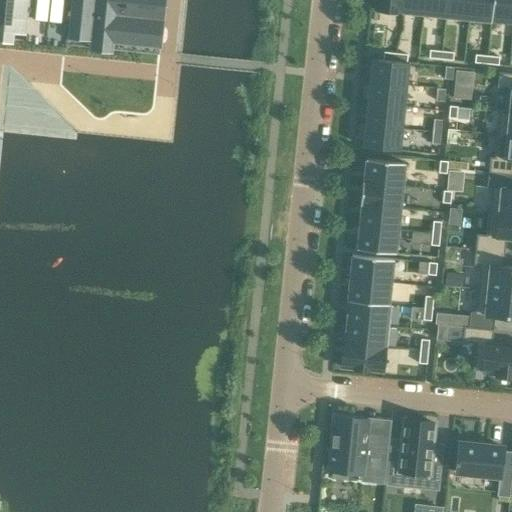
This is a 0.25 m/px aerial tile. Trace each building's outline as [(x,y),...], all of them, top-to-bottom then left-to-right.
[(0,0),(0,38),(33,42),(34,32),(36,0),(0,0)] [(36,0),(34,32),(33,42),(159,55),(163,19),(165,0),(36,0)] [(400,11),(400,0),(375,0),(375,9),(400,11)] [(423,0),(400,0),(400,11),(422,14),(423,0)] [(446,0),(423,0),(422,14),(445,16),(446,0)] [(446,0),(445,16),(468,18),(469,0),(446,0)] [(469,0),(468,18),(491,21),(492,0),(469,0)] [(511,0),(492,0),(491,21),(511,23),(511,0)] [(441,59),(441,51),(429,50),(429,58),(441,59)] [(453,60),(453,53),(441,51),(441,59),(453,60)] [(383,52),(383,60),(394,61),(395,53),(383,52)] [(395,53),(394,61),(406,63),(407,55),(395,53)] [(486,64),(487,56),(475,55),(474,63),(486,64)] [(498,65),(499,57),(487,56),(486,64),(498,65)] [(383,60),(372,59),(370,81),(406,85),(408,63),(406,63),(394,61),(383,60)] [(444,77),(452,78),(453,68),(445,67),(444,77)] [(473,72),(455,70),(454,82),(471,84),(473,72)] [(497,87),(509,88),(506,111),(511,111),(511,73),(498,72),(497,87)] [(370,81),(367,103),(404,107),(406,85),(370,81)] [(436,101),(444,101),(445,89),(437,89),(436,101)] [(402,129),(404,107),(367,103),(365,125),(402,129)] [(456,119),(457,107),(449,106),(448,118),(456,119)] [(511,111),(506,111),(501,111),(499,135),(511,136),(511,111)] [(434,119),(432,132),(440,133),(442,120),(434,119)] [(363,147),(399,151),(402,129),(365,125),(363,147)] [(439,144),(440,133),(432,132),(431,143),(439,144)] [(511,136),(499,135),(496,159),(489,159),(488,173),(511,174),(511,136)] [(362,181),(362,182),(402,187),(405,163),(366,159),(363,182),(362,181)] [(447,168),(448,161),(440,161),(438,173),(446,174),(447,168)] [(448,161),(447,168),(466,170),(467,163),(448,161)] [(490,211),(511,213),(511,189),(511,184),(511,174),(488,173),(486,188),(492,189),(490,211)] [(360,204),(400,208),(402,187),(362,182),(360,204)] [(450,203),(451,191),(443,191),(442,203),(450,203)] [(359,226),(398,230),(400,208),(360,204),(360,205),(361,205),(359,226)] [(477,237),(476,250),(504,253),(506,239),(511,239),(511,213),(490,211),(487,238),(477,237)] [(441,222),(433,221),(432,233),(440,234),(441,222)] [(398,230),(359,226),(356,249),(395,253),(398,230)] [(430,245),(438,246),(440,234),(432,233),(430,245)] [(511,267),(503,267),(504,253),(476,250),(474,265),(482,265),(479,289),(511,292),(511,267)] [(349,278),(391,283),(393,259),(352,255),(349,278)] [(427,275),(435,275),(436,263),(428,263),(427,275)] [(462,274),(446,273),(445,285),(461,287),(462,274)] [(349,300),(389,304),(391,283),(349,278),(347,301),(349,301),(349,300)] [(477,313),(469,312),(468,316),(467,327),(493,330),(495,316),(511,317),(511,292),(479,289),(477,313)] [(424,308),(432,309),(433,297),(425,296),(424,308)] [(389,304),(349,300),(349,301),(347,322),(386,326),(389,304)] [(423,320),(431,321),(432,309),(424,308),(423,320)] [(436,313),(435,324),(437,324),(447,325),(463,327),(467,327),(468,316),(436,313)] [(386,326),(347,322),(345,342),(345,344),(384,348),(386,326)] [(447,325),(437,324),(436,337),(446,338),(447,325)] [(511,345),(492,344),(493,330),(467,327),(463,327),(462,342),(475,344),(473,369),(495,371),(494,375),(511,377),(511,345)] [(420,351),(428,352),(429,340),(421,339),(420,351)] [(341,367),(382,371),(384,348),(345,344),(345,342),(344,342),(341,367)] [(418,363),(426,364),(428,352),(420,351),(418,363)] [(360,482),(384,484),(391,420),(355,416),(355,419),(335,417),(330,469),(361,472),(360,482)] [(435,424),(403,420),(400,442),(392,442),(388,481),(436,485),(440,446),(432,445),(435,424)] [(488,444),(476,443),(476,444),(459,442),(457,460),(455,460),(454,464),(457,464),(456,472),(499,476),(497,496),(509,497),(511,470),(511,463),(501,463),(503,447),(488,445),(488,444)]
